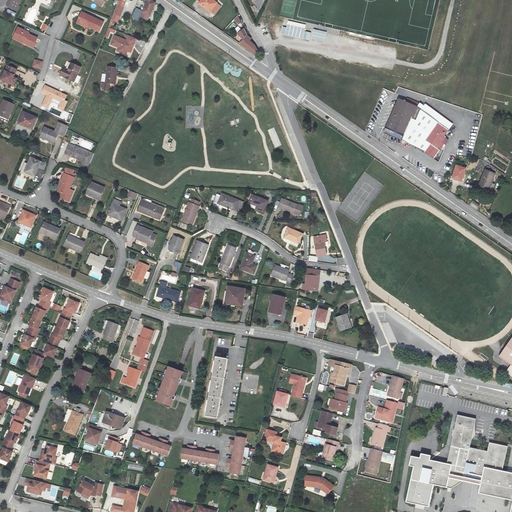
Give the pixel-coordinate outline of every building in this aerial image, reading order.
[(23,0),(9,0),(7,6),(17,11),(23,0)] [(119,0),(118,3),(114,13),(120,16),(123,6),(126,0),(119,0)] [(150,17),(156,3),(151,0),(148,0),(144,11),(136,9),(133,19),(141,22),(144,13),(150,17)] [(211,12),(218,3),(213,0),(202,0),(200,3),(211,12)] [(83,13),(80,21),(93,26),(92,28),(101,32),(105,23),(83,13)] [(120,16),(114,13),(111,20),(117,22),(120,16)] [(91,29),(92,28),(93,26),(80,21),(79,24),(91,29)] [(284,30),(283,34),(300,38),(303,29),(288,25),(287,31),(284,30)] [(39,38),(30,34),(29,36),(25,34),(26,31),(20,28),(16,36),(22,39),(21,42),(34,47),(39,38)] [(115,30),(108,28),(104,36),(108,38),(110,32),(114,33),(115,30)] [(241,45),(255,55),(257,50),(255,46),(249,41),(251,39),(247,35),(244,29),(238,34),(244,40),(241,45)] [(325,43),(327,32),(313,29),(311,39),(325,43)] [(115,36),(112,45),(119,48),(118,51),(127,55),(128,51),(131,53),(134,47),(132,47),(134,43),(135,44),(137,38),(130,35),(128,41),(115,36)] [(35,60),(33,67),(40,69),(42,62),(35,60)] [(59,74),(70,80),(72,75),(74,77),(79,67),(70,63),(66,70),(65,72),(61,70),(59,74)] [(1,81),(11,85),(15,77),(18,70),(8,65),(1,81)] [(106,66),(104,83),(101,83),(101,89),(107,90),(108,84),(113,84),(115,67),(106,66)] [(67,95),(44,84),(41,93),(45,95),(41,106),(48,109),(52,98),(60,102),(57,109),(63,111),(67,101),(65,100),(67,95)] [(396,93),(403,96),(405,90),(398,87),(396,93)] [(421,110),(399,100),(384,133),(390,136),(401,141),(403,137),(411,119),(417,121),(421,110)] [(13,106),(3,101),(0,108),(0,115),(8,119),(13,106)] [(26,125),(25,127),(32,130),(37,118),(23,112),(19,122),(26,125)] [(43,128),(39,138),(53,144),(57,135),(62,137),(65,128),(55,123),(51,132),(43,128)] [(420,148),(425,142),(430,145),(423,154),(433,161),(439,151),(437,149),(445,137),(444,137),(448,130),(438,123),(429,135),(424,131),(420,136),(414,132),(408,140),(420,148)] [(65,154),(69,155),(73,145),(69,144),(65,154)] [(75,146),(71,156),(84,162),(82,165),(88,167),(94,155),(75,146)] [(423,157),(411,148),(406,156),(418,164),(423,157)] [(32,158),(29,165),(26,173),(36,177),(42,162),(32,158)] [(484,161),(479,160),(474,173),(478,175),(484,161)] [(496,170),(488,163),(479,186),(489,189),(496,170)] [(35,180),(36,177),(26,173),(29,165),(26,164),(22,174),(35,180)] [(461,182),(465,169),(456,166),(452,178),(461,182)] [(65,174),(62,182),(65,183),(64,185),(63,184),(60,192),(62,193),(60,197),(69,202),(74,191),(70,189),(74,178),(65,174)] [(104,188),(91,182),(86,194),(94,198),(93,199),(98,201),(104,188)] [(132,192),(129,198),(137,201),(139,195),(132,192)] [(239,201),(222,193),(218,203),(236,210),(239,201)] [(268,201),(252,195),(249,203),(257,206),(255,210),(263,213),(268,201)] [(303,207),(282,198),(279,207),(299,215),(303,207)] [(122,203),(115,200),(108,215),(122,221),(127,209),(121,206),(122,203)] [(0,202),(0,216),(6,219),(11,207),(0,202)] [(162,210),(143,202),(139,211),(158,219),(162,210)] [(201,207),(190,203),(184,220),(194,224),(201,207)] [(37,216),(24,211),(19,222),(32,228),(37,216)] [(45,222),(41,230),(51,234),(50,236),(57,239),(61,229),(45,222)] [(154,232),(138,225),(134,235),(139,237),(138,239),(149,243),(148,244),(154,247),(158,236),(153,234),(154,232)] [(303,234),(289,228),(285,237),(292,241),(298,244),(303,234)] [(86,242),(70,235),(65,245),(82,253),(86,242)] [(184,240),(174,236),(168,250),(178,254),(184,240)] [(314,240),(315,243),(317,256),(326,254),(324,241),(327,241),(326,238),(314,240)] [(192,258),(200,261),(203,254),(206,255),(209,246),(198,242),(192,258)] [(236,248),(228,245),(220,267),(226,269),(228,265),(229,266),(236,248)] [(257,265),(253,263),(251,262),(251,261),(253,261),(255,255),(247,252),(241,268),(254,274),(257,265)] [(104,269),(107,260),(100,257),(92,254),(88,262),(104,269)] [(173,271),(180,272),(182,263),(175,261),(173,271)] [(149,265),(140,262),(133,279),(141,282),(149,265)] [(272,276),(285,280),(288,274),(289,270),(275,266),(272,276)] [(320,269),(311,268),(311,269),(307,269),(305,284),(303,284),(303,290),(318,291),(320,269)] [(4,285),(0,295),(0,298),(9,302),(14,289),(17,280),(9,277),(5,286),(4,285)] [(180,291),(160,284),(157,294),(177,300),(180,291)] [(246,289),(229,286),(226,303),(233,304),(233,302),(243,304),(246,289)] [(204,291),(193,287),(188,304),(199,308),(204,291)] [(53,292),(43,288),(38,299),(40,300),(39,303),(49,307),(51,303),(49,302),(53,292)] [(285,297),(272,294),(268,309),(275,311),(275,312),(281,313),(285,297)] [(64,313),(76,318),(78,315),(76,314),(80,304),(72,300),(68,310),(66,309),(64,313)] [(49,307),(39,303),(37,308),(34,307),(31,315),(41,319),(44,312),(47,313),(49,307)] [(54,303),(52,309),(60,312),(62,306),(54,303)] [(306,325),(308,317),(310,309),(295,305),(292,313),(296,314),(294,321),(306,325)] [(76,318),(64,313),(62,318),(63,319),(60,327),(68,331),(72,323),(73,324),(76,318)] [(41,319),(31,315),(27,325),(29,326),(27,330),(38,334),(40,329),(37,328),(41,319)] [(347,315),(337,318),(341,331),(351,328),(347,315)] [(108,330),(106,336),(104,339),(113,343),(120,326),(109,322),(106,329),(108,330)] [(142,355),(145,356),(156,328),(144,324),(141,335),(139,334),(137,338),(141,339),(138,346),(135,352),(142,355)] [(53,334),(50,340),(64,346),(67,341),(64,339),(68,331),(60,327),(56,336),(53,334)] [(38,334),(27,330),(26,335),(22,334),(18,344),(21,345),(20,348),(28,351),(29,348),(30,348),(33,339),(35,340),(38,334)] [(511,337),(497,357),(511,367),(511,337)] [(62,350),(64,346),(50,340),(49,344),(51,345),(47,355),(56,358),(60,349),(62,350)] [(46,354),(37,350),(35,355),(34,354),(29,365),(30,366),(27,371),(35,375),(37,369),(38,370),(46,354)] [(145,356),(142,355),(139,362),(149,365),(152,358),(145,356)] [(216,416),(224,362),(217,360),(218,356),(213,355),(204,415),(216,416)] [(351,369),(351,365),(330,360),(329,366),(335,367),(334,373),(331,373),(329,382),(344,385),(348,368),(351,369)] [(142,369),(129,365),(127,369),(130,370),(128,375),(126,374),(123,380),(136,384),(142,369)] [(183,372),(169,367),(157,402),(171,406),(183,372)] [(107,377),(113,379),(116,372),(110,369),(107,377)] [(80,379),(76,388),(84,392),(91,375),(80,370),(77,378),(80,379)] [(11,386),(16,373),(11,371),(6,383),(11,386)] [(291,395),(301,397),(306,377),(296,375),(291,373),(288,384),(293,386),(291,395)] [(392,388),(390,396),(399,399),(404,378),(393,374),(390,387),(392,388)] [(33,383),(34,383),(36,379),(25,375),(18,392),(27,396),(31,388),(33,383)] [(349,384),(347,392),(354,393),(356,386),(349,384)] [(347,392),(336,388),(332,404),(328,404),(327,408),(344,413),(347,402),(345,401),(347,392)] [(289,395),(276,392),(273,403),(286,406),(289,395)] [(0,409),(4,411),(6,406),(5,405),(8,396),(0,393),(0,409)] [(397,404),(387,401),(385,409),(378,407),(375,418),(392,423),(396,408),(397,404)] [(15,416),(24,420),(26,415),(27,416),(31,407),(22,403),(19,412),(17,411),(15,416)] [(64,421),(67,422),(72,411),(69,409),(64,421)] [(332,414),(321,411),(318,422),(316,428),(325,431),(324,433),(336,436),(338,428),(329,425),(332,414)] [(76,435),(83,416),(74,412),(66,431),(76,435)] [(126,420),(108,413),(105,422),(122,429),(126,420)] [(511,511),(511,473),(502,471),(508,447),(489,442),(487,451),(470,447),(476,419),(458,415),(447,464),(429,460),(430,456),(421,454),(420,459),(411,457),(409,466),(414,467),(406,502),(428,507),(433,485),(451,489),(463,481),(481,485),(479,493),(511,500),(511,505),(510,511),(511,511)] [(11,430),(19,434),(23,426),(22,425),(24,420),(15,416),(13,421),(14,422),(11,430)] [(89,424),(87,428),(91,429),(87,441),(93,443),(97,432),(100,433),(101,428),(89,424)] [(388,427),(379,425),(377,429),(375,429),(371,444),(383,448),(388,427)] [(276,430),(266,427),(263,437),(273,440),(272,447),(284,451),(286,440),(281,439),(281,435),(275,433),(276,430)] [(19,434),(11,430),(7,439),(6,438),(3,444),(12,447),(14,442),(16,442),(19,434)] [(136,433),(132,442),(167,455),(171,445),(166,444),(168,440),(159,436),(157,441),(149,438),(150,433),(141,430),(140,434),(136,433)] [(110,436),(105,449),(114,452),(115,451),(117,443),(119,439),(110,436)] [(229,472),(239,474),(246,438),(236,436),(235,440),(231,439),(229,449),(233,450),(232,458),(227,458),(226,467),(230,468),(229,472)] [(424,448),(434,442),(430,436),(420,442),(424,448)] [(321,459),(330,461),(332,454),(334,455),(336,448),(337,448),(339,442),(328,440),(327,446),(324,445),(321,459)] [(436,442),(434,454),(443,456),(445,443),(436,442)] [(12,447),(3,444),(1,449),(3,450),(0,455),(0,456),(9,460),(11,454),(10,453),(12,447)] [(180,457),(216,464),(218,454),(214,454),(214,449),(205,447),(204,452),(196,450),(196,446),(187,444),(186,448),(182,447),(180,457)] [(43,454),(42,460),(52,463),(56,464),(58,458),(56,458),(59,448),(47,445),(45,452),(45,455),(43,454)] [(370,449),(367,462),(366,467),(377,471),(382,453),(370,449)] [(42,460),(39,460),(37,466),(38,466),(38,469),(36,475),(48,478),(52,463),(42,460)] [(281,466),(271,464),(267,478),(277,481),(281,466)] [(48,482),(28,477),(27,484),(30,485),(31,485),(31,487),(29,486),(28,490),(40,493),(41,489),(43,489),(46,490),(48,482)] [(308,477),(306,487),(320,492),(326,499),(334,491),(326,483),(321,481),(308,477)] [(83,479),(76,491),(83,494),(83,493),(89,496),(90,495),(95,496),(96,495),(101,496),(104,484),(95,482),(94,485),(83,479)] [(145,486),(144,488),(142,487),(140,492),(147,496),(150,489),(145,486)] [(113,487),(112,495),(125,498),(123,508),(122,511),(133,511),(138,492),(113,487)] [(188,511),(190,507),(174,502),(170,511),(188,511)]
